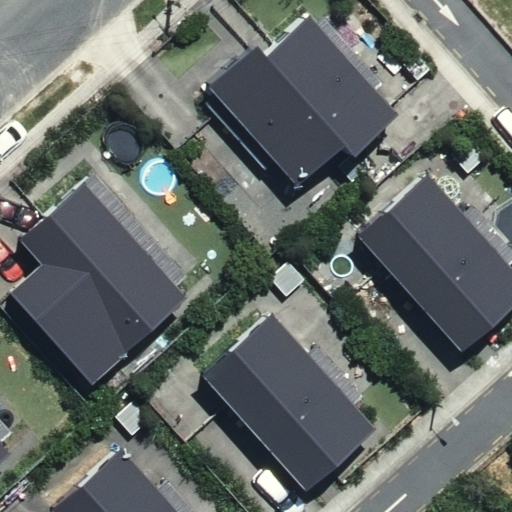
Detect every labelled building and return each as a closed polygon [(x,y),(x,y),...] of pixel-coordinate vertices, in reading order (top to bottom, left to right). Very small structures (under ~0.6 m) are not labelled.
[(246,53),(238,44),(193,84),(283,185),(325,146),(333,154),(382,113),(364,93),(374,85),(315,19),(306,27),(295,13),(246,53)] [(481,157),(465,139),(446,155),(462,174),(481,157)] [(412,171),(343,233),(446,350),(511,292),(511,281),(499,268),(511,258),(464,206),(452,216),(412,171)] [(30,263),(0,289),(0,291),(78,379),(173,296),(165,287),(177,277),(85,173),(74,183),(72,181),(8,238),(30,263)] [(299,280),(283,262),(264,279),(280,297),(299,280)] [(296,356),(257,312),(188,372),(291,489),(363,427),(344,407),(356,397),(309,344),(296,356)] [(144,420),(128,401),(109,418),(125,436),(144,420)] [(145,490),(107,446),(37,506),(41,511),(187,511),(158,479),(145,490)]
